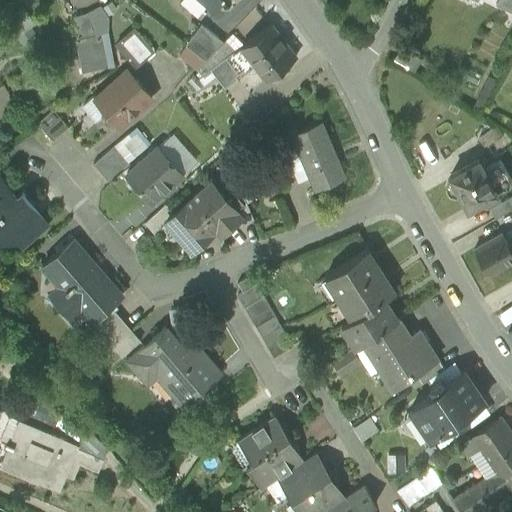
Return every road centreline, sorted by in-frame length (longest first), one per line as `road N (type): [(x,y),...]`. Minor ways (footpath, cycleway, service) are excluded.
road 1 (residential): [(372,470),(300,365),(279,371),(262,361),(210,270)]
road 2 (residential): [(210,270),(155,289),(29,143)]
road 3 (residential): [(405,192),(210,270)]
road 4 (residential): [(511,371),(405,192)]
road 5 (residential): [(405,192),(353,82)]
